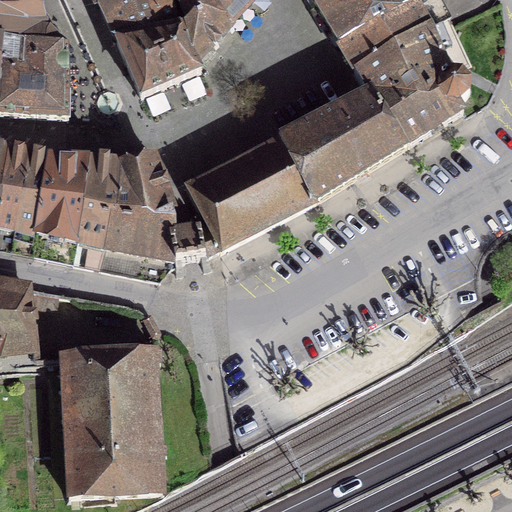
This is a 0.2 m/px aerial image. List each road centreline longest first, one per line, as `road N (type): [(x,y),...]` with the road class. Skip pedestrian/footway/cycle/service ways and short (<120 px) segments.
road 1 (residential): [(511,184),(275,311),(198,318)]
road 2 (motorway): [(511,407),(301,511)]
road 3 (residential): [(291,0),(289,27),(223,93),(121,139)]
road 4 (residential): [(0,271),(198,318)]
road 5 (motorway): [(354,511),(511,433)]
road 6 (residential): [(0,129),(121,139)]
